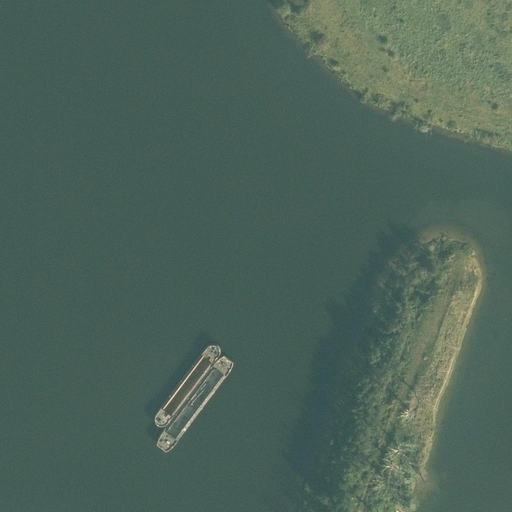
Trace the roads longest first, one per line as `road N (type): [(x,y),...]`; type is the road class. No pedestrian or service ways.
road 1 (track): [(367,511),(430,330),(457,304),(481,314)]
road 2 (track): [(341,0),(387,75),(434,103),(487,120)]
